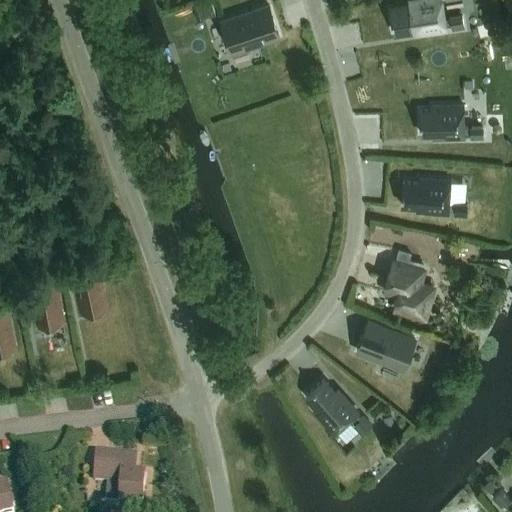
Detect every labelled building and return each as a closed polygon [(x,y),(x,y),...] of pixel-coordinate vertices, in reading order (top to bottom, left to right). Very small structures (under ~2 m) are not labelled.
[(203,15),(218,11),(215,0),(212,0),(200,3),(203,15)] [(410,7),(390,10),(394,33),(422,28),(423,32),(446,28),(445,26),(451,25),(452,29),(464,27),(462,16),(444,19),(441,0),(425,0),(409,3),(410,7)] [(279,37),(269,6),(222,22),(232,53),(279,37)] [(433,106),(433,110),(421,110),(421,133),(442,133),(442,137),(465,137),(465,135),(471,135),(471,139),(483,138),(483,127),(465,127),(465,105),(433,106)] [(419,183),(403,182),(401,205),(426,207),(426,211),(449,212),(449,210),(455,211),(454,215),(466,216),(467,205),(449,203),(451,182),(419,179),(419,183)] [(82,316),(107,311),(99,273),(95,274),(92,260),(82,262),(85,276),(74,278),(82,316)] [(423,269),(393,261),(385,291),(399,295),(395,309),(425,317),(433,287),(419,283),(423,269)] [(56,286),(31,291),(39,329),(63,324),(56,286)] [(8,312),(0,313),(0,353),(15,350),(8,312)] [(368,321),(357,351),(404,369),(415,339),(368,321)] [(306,395),(316,407),(313,410),(334,434),(351,419),(363,433),(371,425),(363,416),(360,419),(356,414),(358,413),(343,396),(340,398),(323,380),(306,395)] [(94,482),(108,483),(106,508),(119,509),(120,503),(143,505),(145,477),(135,477),(136,457),(96,455),(94,482)] [(0,489),(0,511),(12,511),(8,488),(0,489)] [(509,507),(506,509),(508,511),(511,511),(511,501),(501,490),(493,497),(501,506),(505,502),(509,507)]
